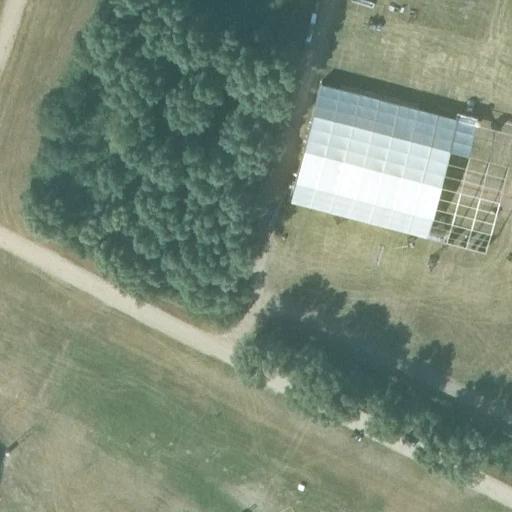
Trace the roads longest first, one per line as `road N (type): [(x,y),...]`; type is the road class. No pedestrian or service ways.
road 1 (track): [(0,240),(511,494)]
road 2 (track): [(328,0),(226,347)]
road 3 (track): [(247,291),(511,417)]
